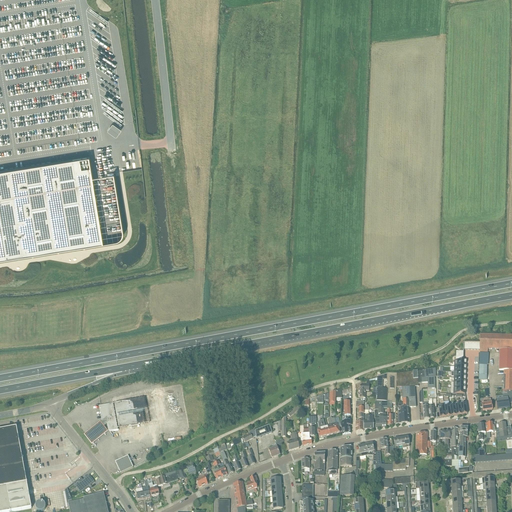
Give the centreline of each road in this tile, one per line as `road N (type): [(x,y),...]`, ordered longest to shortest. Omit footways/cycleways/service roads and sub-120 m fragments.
road 1 (motorway): [(511,283),(0,378)]
road 2 (secondary): [(511,224),(88,304),(0,313)]
road 3 (secondary): [(0,322),(511,232)]
road 4 (motorway): [(121,367),(511,294)]
road 5 (unclassified): [(155,0),(171,150)]
road 6 (unclassified): [(131,511),(47,402)]
road 7 (residential): [(167,511),(281,460)]
road 8 (motorway): [(0,389),(121,367)]
road 9 (residential): [(353,438),(473,419)]
